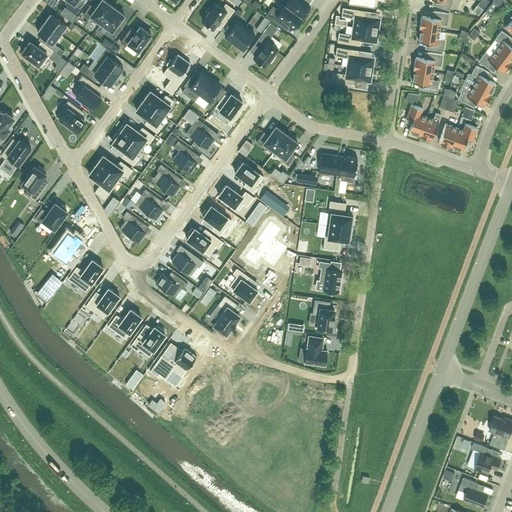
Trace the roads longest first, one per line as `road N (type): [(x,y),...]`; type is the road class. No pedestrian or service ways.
road 1 (unknown): [(348,384),(217,340),(157,296),(138,264)]
road 2 (residential): [(348,384),(383,139)]
road 3 (residential): [(138,264),(153,255),(269,96)]
road 4 (unclassified): [(440,369),(511,182)]
road 5 (residential): [(69,161),(4,40),(31,0)]
road 6 (residential): [(69,161),(174,23)]
road 7 (secondary): [(104,511),(47,455),(0,390)]
road 8 (unclassified): [(388,511),(440,369)]
road 9 (residential): [(383,139),(405,0)]
road 10 (residential): [(138,264),(118,250),(69,161)]
road 11 (residential): [(383,139),(313,127),(269,96)]
